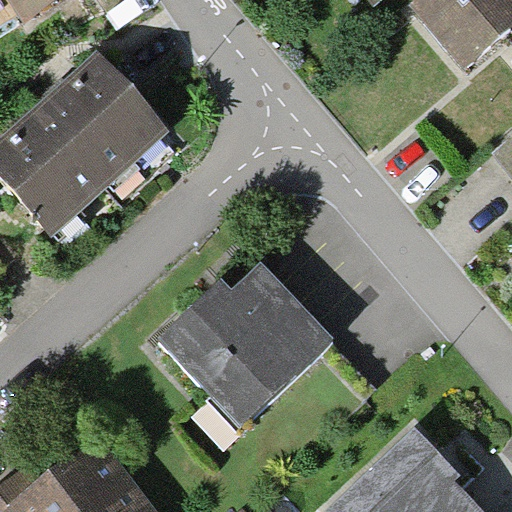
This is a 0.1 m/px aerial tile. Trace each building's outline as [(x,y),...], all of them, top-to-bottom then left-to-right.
[(59,0),(8,0),(24,23),(59,0)] [(511,0),(414,0),(411,3),(464,63),(511,21),(511,0)] [(167,134),(99,56),(66,83),(14,124),(0,135),(0,174),(49,232),(167,134)] [(511,140),(494,155),(511,176),(511,140)] [(339,347),(265,269),(235,298),(223,286),(158,347),(244,437),(339,347)] [(481,511),(411,436),(330,511),(481,511)] [(138,511),(90,451),(50,482),(33,461),(0,487),(0,511),(138,511)]
